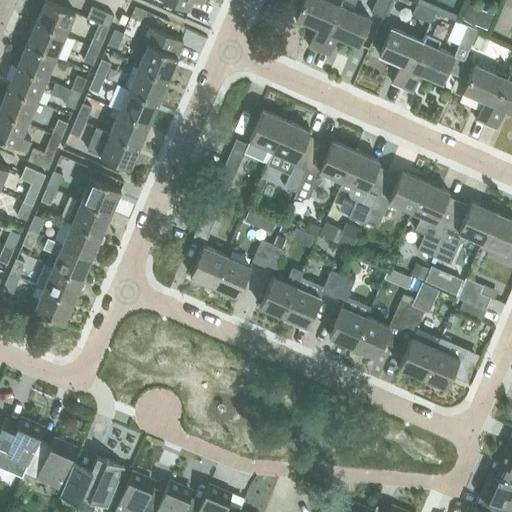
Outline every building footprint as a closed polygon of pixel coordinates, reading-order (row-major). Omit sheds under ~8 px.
[(65,34),(67,30),(75,12),(48,0),(44,0),(35,21),(65,34)] [(163,0),(188,11),(192,0),(201,0),(202,0),(201,0),(163,0)] [(319,50),(339,4),(329,0),(302,0),(295,17),(317,27),(308,46),(319,50)] [(390,0),(376,0),(371,11),(384,16),(390,0)] [(470,2),(463,17),(487,28),(494,13),(470,2)] [(436,11),(417,3),(412,14),(431,22),(436,11)] [(370,18),(339,4),(319,50),(329,55),(337,36),(359,45),(366,27),(370,18)] [(86,17),(99,22),(108,27),(114,15),(91,5),(86,17)] [(446,37),(458,41),(465,22),(453,17),(446,37)] [(56,56),(65,34),(35,21),(25,43),(56,56)] [(108,27),(99,22),(90,44),(99,48),(108,27)] [(459,42),(459,44),(469,48),(469,47),(477,29),(468,25),(459,42)] [(149,26),(141,44),(139,49),(144,51),(138,64),(169,77),(178,56),(176,55),(183,41),(149,26)] [(402,87),(422,40),(391,26),(379,54),(400,63),(392,82),(402,87)] [(114,28),(108,43),(117,47),(124,32),(114,28)] [(422,40),(402,87),(413,91),(421,72),(442,82),(447,70),(457,74),(464,59),(468,50),(469,48),(459,44),(458,46),(454,54),(437,47),(440,40),(426,33),(422,40)] [(476,35),(472,45),(483,50),(487,39),(476,35)] [(56,56),(25,43),(16,65),(46,78),(56,56)] [(99,48),(90,44),(83,59),(92,64),(99,48)] [(95,73),(105,77),(111,63),(101,58),(95,73)] [(464,59),(457,74),(467,79),(462,90),(484,100),(475,119),(486,123),(506,77),(475,64),(464,59)] [(159,100),(169,77),(138,64),(128,87),(159,100)] [(37,100),(46,78),(16,65),(7,87),(37,100)] [(511,70),(509,70),(506,77),(486,123),(496,128),(504,109),(511,112),(511,70)] [(105,77),(95,73),(89,88),(98,92),(105,77)] [(80,92),(86,78),(77,74),(75,79),(71,88),(80,92)] [(80,92),(71,88),(66,86),(55,81),(50,93),(66,99),(64,103),(74,107),(80,92)] [(37,100),(7,87),(0,102),(0,110),(28,122),(37,100)] [(119,109),(150,122),(159,100),(128,87),(119,109)] [(82,101),(76,116),(86,120),(92,105),(82,101)] [(119,109),(109,131),(140,144),(150,122),(119,109)] [(273,149),(286,119),(262,109),(249,139),(250,139),(248,144),(235,138),(217,182),(229,188),(244,152),(268,162),(273,149)] [(23,134),(28,122),(0,110),(0,137),(25,148),(30,137),(23,134)] [(79,135),(86,120),(76,116),(70,131),(79,135)] [(51,133),(61,137),(67,122),(58,117),(51,133)] [(310,130),(286,119),(273,149),(268,162),(267,164),(290,174),(284,186),(296,191),(316,145),(306,140),(310,130)] [(109,131),(97,126),(88,149),(100,153),(99,154),(130,167),(140,144),(109,131)] [(47,168),(61,137),(51,133),(44,151),(33,146),(27,159),(47,168)] [(316,145),(296,191),(295,195),(301,198),(308,195),(312,186),(318,184),(324,187),(330,184),(333,176),(342,180),(356,150),(332,139),(327,149),(316,145)] [(379,160),(356,150),(342,180),(340,186),(349,190),(350,196),(356,199),(349,216),(365,223),(366,221),(386,175),(375,170),(379,160)] [(23,200),(32,204),(45,173),(25,165),(20,176),(30,181),(22,200),(23,200)] [(47,185),(57,189),(63,174),(54,170),(47,185)] [(386,175),(366,221),(378,226),(387,205),(386,204),(388,199),(412,210),(425,180),(401,170),(397,180),(386,175)] [(121,189),(102,181),(89,176),(80,199),(111,212),(121,189)] [(449,191),(425,180),(412,210),(421,214),(415,228),(424,232),(417,248),(434,255),(456,205),(445,201),(449,191)] [(57,189),(47,185),(41,200),(51,204),(57,189)] [(102,234),(111,212),(80,199),(70,221),(102,234)] [(26,219),(32,204),(23,200),(17,215),(26,219)] [(470,235),(482,241),(495,211),(471,200),(467,210),(456,205),(434,255),(450,262),(459,241),(470,235)] [(220,207),(208,202),(194,235),(205,240),(220,207)] [(250,208),(245,219),(257,224),(261,213),(250,208)] [(511,236),(511,218),(495,211),(482,241),(506,251),(511,236)] [(34,214),(28,228),(37,232),(43,218),(34,214)] [(61,242),(93,255),(102,234),(70,221),(61,242)] [(284,221),(280,230),(282,230),(286,230),(290,228),(292,224),(284,221)] [(305,228),(315,234),(319,227),(309,221),(305,228)] [(348,223),(340,242),(353,247),(361,229),(348,223)] [(30,246),(37,232),(28,228),(21,242),(30,246)] [(11,229),(4,245),(13,249),(20,233),(11,229)] [(274,244),(273,244),(263,265),(275,271),(285,249),(281,247),(286,238),(278,234),(274,244)] [(93,255),(61,242),(47,236),(42,246),(58,253),(52,265),(83,278),(93,255)] [(251,260),(263,265),(273,244),(261,238),(251,260)] [(227,255),(221,252),(203,244),(190,274),(214,285),(227,255)] [(0,260),(7,263),(13,249),(4,245),(0,254),(0,260)] [(251,265),(227,255),(214,285),(237,295),(251,265)] [(18,276),(24,261),(15,257),(9,271),(18,276)] [(429,267),(416,261),(411,273),(424,279),(429,267)] [(83,278),(52,265),(43,287),(73,300),(83,278)] [(259,305),(283,315),(296,286),(303,270),(293,266),(286,282),(272,276),(259,305)] [(388,266),(384,277),(407,287),(412,277),(388,266)] [(432,267),(426,280),(435,284),(441,271),(432,267)] [(321,290),(333,296),(342,274),(331,269),(321,290)] [(12,290),(18,276),(9,271),(3,286),(12,290)] [(354,280),(342,274),(333,296),(345,301),(354,280)] [(466,278),(458,297),(464,300),(485,309),(491,297),(480,292),(483,285),(466,278)] [(421,279),(410,300),(427,308),(438,288),(421,279)] [(320,296),(296,286),(283,315),(307,326),(320,296)] [(64,323),(73,300),(43,287),(33,310),(64,323)] [(383,341),(394,346),(412,305),(401,300),(389,326),(366,316),(353,346),(377,356),(383,341)] [(480,320),(485,309),(464,300),(459,311),(480,320)] [(412,305),(394,346),(405,351),(399,366),(423,376),(436,346),(440,337),(416,327),(423,310),(412,305)] [(353,346),(366,316),(342,306),(329,335),(353,346)] [(459,356),(436,346),(423,376),(446,387),(459,356)] [(0,466),(22,476),(24,471),(32,454),(47,420),(45,419),(42,428),(20,418),(17,424),(5,419),(8,412),(7,411),(0,427),(0,466)] [(32,454),(24,471),(36,476),(36,477),(58,487),(55,494),(56,494),(79,440),(78,440),(74,448),(52,439),(43,459),(32,454)] [(494,460),(504,465),(511,467),(511,441),(503,463),(495,459),(494,460)] [(74,462),(71,468),(59,496),(78,504),(82,496),(107,507),(125,466),(106,458),(106,459),(97,455),(91,469),(74,462)] [(113,511),(155,511),(157,508),(145,503),(154,482),(132,473),(134,468),(135,464),(134,464),(113,511)] [(183,511),(191,491),(169,482),(173,473),(172,473),(157,508),(155,511),(183,511)] [(475,492),(474,493),(497,503),(511,508),(511,481),(492,473),(483,495),(478,493),(475,492)] [(223,511),(231,495),(209,486),(212,477),(211,477),(196,511),(223,511)] [(373,511),(377,504),(376,504),(372,511),(350,502),(346,511),(373,511)] [(511,511),(511,508),(497,503),(492,511),(486,511),(471,506),(468,511),(511,511)]
